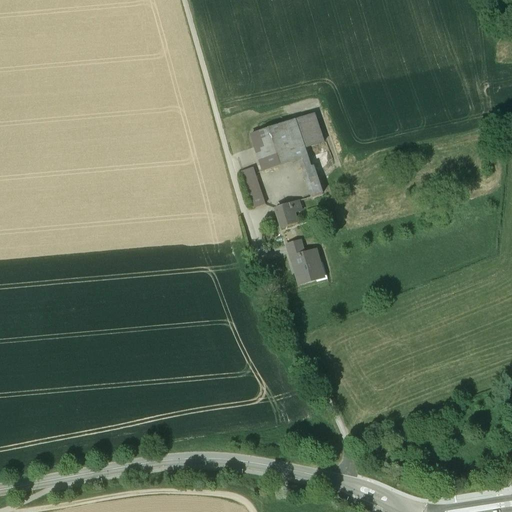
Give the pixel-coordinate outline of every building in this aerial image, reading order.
[(294,121),(304,150),(324,144),(315,114),(294,121)] [(297,160),(306,157),(304,150),(294,121),(248,135),(260,172),(297,160)] [(308,198),(310,198),(321,195),(310,157),(306,157),(297,160),(308,198)] [(253,169),(240,173),(252,209),(264,205),(253,169)] [(299,201),(302,210),(313,206),(310,198),(308,198),(299,201)] [(273,210),(279,230),(306,222),(302,210),(299,201),(273,210)] [(291,258),(304,254),(300,240),(286,244),(290,258),(291,258)] [(304,254),(291,258),(299,285),(316,280),(315,278),(323,276),(316,250),(304,254)]
